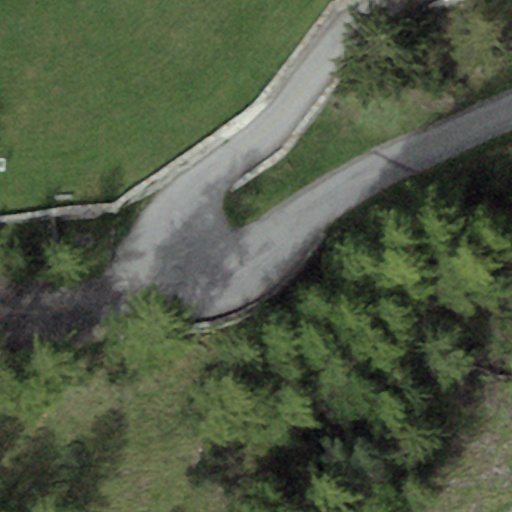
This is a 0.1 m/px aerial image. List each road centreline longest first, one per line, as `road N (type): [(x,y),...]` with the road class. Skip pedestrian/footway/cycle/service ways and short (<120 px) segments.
road 1 (residential): [(373,14),(209,182),(191,222),(202,253),(217,258),(258,246),(346,187),(511,109)]
road 2 (track): [(0,307),(78,309),(202,253)]
